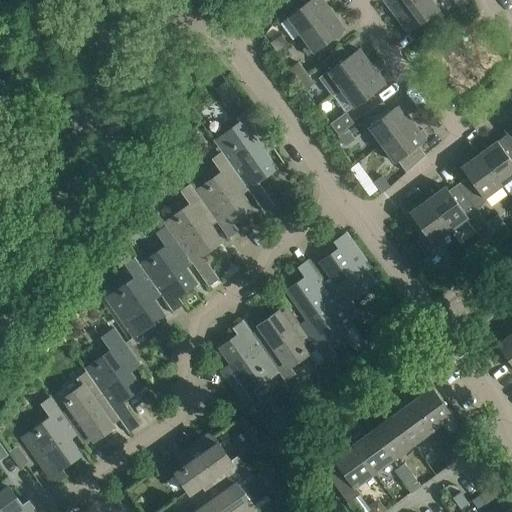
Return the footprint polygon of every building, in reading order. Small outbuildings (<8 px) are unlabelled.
[(287,0),(285,4),(291,13),(287,17),(300,34),(331,12),(322,0),(287,0)] [(383,0),(395,15),(415,0),(383,0)] [(446,20),(430,0),(415,0),(395,15),(408,33),(418,26),(425,36),(446,20)] [(454,0),(461,8),(470,2),(468,0),(454,0)] [(308,45),(302,49),(307,56),(313,52),(314,52),(344,30),(331,12),(300,34),(308,45)] [(270,43),(277,52),(288,44),(281,35),(270,43)] [(341,90),(372,67),(359,49),(327,72),(341,90)] [(297,80),(306,73),(298,62),(289,69),(297,80)] [(372,67),(341,90),(354,108),(385,85),(372,67)] [(314,84),(306,73),(297,80),(305,90),(314,84)] [(382,145),(412,122),(399,104),(368,127),(382,145)] [(211,137),(219,148),(221,151),(247,189),(264,213),(265,212),(275,205),(259,182),(275,170),(263,154),(272,147),(284,164),(285,164),(247,109),(236,117),(235,117),(237,119),(211,137)] [(345,112),(329,124),(338,135),(346,129),(353,123),(345,112)] [(419,131),(412,122),(382,145),(395,163),(397,161),(406,173),(426,156),(418,145),(425,140),(424,138),(427,136),(422,129),(419,131)] [(354,139),(346,129),(338,135),(346,145),(354,139)] [(497,141),(479,154),(502,185),(511,177),(511,156),(510,159),(497,141)] [(221,172),(195,189),(216,221),(228,238),(239,231),(234,224),(250,212),(239,196),(247,189),(221,151),(211,157),(221,172)] [(468,176),(458,183),(458,184),(478,210),(479,209),(486,200),(484,198),(502,185),(479,154),(461,167),(468,176)] [(373,182),(381,193),(390,187),(382,176),(373,182)] [(195,189),(191,183),(180,191),(189,205),(163,223),(166,226),(192,263),(208,286),(219,279),(203,256),(219,244),(207,227),(216,221),(195,189)] [(445,186),(428,199),(451,230),(466,218),(482,239),(494,231),(487,222),(487,223),(478,210),(458,184),(448,191),(445,186)] [(432,244),(451,230),(428,199),(409,213),(432,244)] [(487,222),(494,231),(504,223),(497,215),(487,222)] [(135,257),(134,257),(160,295),(172,312),(183,304),(178,297),(195,286),(183,269),(192,263),(166,226),(156,233),(165,246),(139,264),(135,257)] [(333,276),(324,283),(351,320),(361,313),(351,300),(377,282),(344,234),(333,241),(338,248),(321,260),(333,276)] [(160,295),(134,257),(125,264),(134,278),(108,296),(136,337),(163,318),(151,301),(160,295)] [(309,318),(300,324),(317,349),(326,362),(335,355),(326,342),(353,323),(351,320),(324,283),(308,259),(297,267),(304,277),(288,289),(309,318)] [(446,260),(435,268),(442,277),(453,269),(446,260)] [(317,349),(300,324),(288,307),(278,314),(276,311),(259,323),(266,334),(257,340),(276,367),(285,381),(295,374),(290,368),(317,349)] [(266,374),(276,367),(257,340),(243,320),(232,327),(237,334),(220,345),(232,362),(223,369),(211,352),(249,407),(246,408),(267,438),(281,429),(253,390),(269,378),(266,374)] [(115,412),(129,432),(139,425),(123,402),(140,390),(128,373),(137,367),(149,384),(111,329),(100,337),(110,350),(84,369),(86,372),(115,412)] [(385,346),(374,331),(362,338),(364,341),(373,354),(374,353),(385,346)] [(511,333),(497,344),(511,364),(511,333)] [(115,412),(86,372),(76,379),(81,386),(64,397),(74,411),(65,418),(76,434),(88,451),(89,451),(84,443),(93,437),(96,441),(113,429),(106,418),(115,412)] [(452,416),(431,387),(412,401),(432,430),(452,416)] [(65,418),(50,397),(39,405),(49,418),(23,436),(45,466),(57,483),(67,475),(63,469),(79,457),(67,440),(76,434),(65,418)] [(432,430),(412,401),(393,415),(413,444),(432,430)] [(413,444),(393,415),(373,430),(394,458),(413,444)] [(353,439),(354,443),(354,444),(374,473),(394,458),(373,430),(366,435),(361,432),(353,439)] [(179,511),(181,511),(226,480),(246,466),(238,455),(231,460),(213,433),(159,472),(159,473),(179,458),(186,467),(175,475),(187,492),(214,473),(221,482),(177,511),(179,511)] [(442,453),(451,446),(443,435),(434,441),(442,453)] [(0,442),(0,460),(9,455),(0,442)] [(354,444),(334,459),(341,468),(329,477),(348,502),(361,493),(356,486),(374,473),(354,444)] [(460,457),(451,446),(442,453),(450,464),(460,457)] [(29,461),(19,447),(12,452),(22,466),(29,461)] [(19,465),(11,453),(9,455),(0,460),(0,461),(8,473),(19,465)] [(403,481),(413,474),(404,463),(395,470),(403,481)] [(421,486),(413,474),(403,481),(411,492),(421,486)] [(0,511),(33,511),(36,510),(29,500),(22,504),(11,488),(0,495),(0,481),(4,479),(4,478),(0,480),(0,511)] [(255,511),(258,511),(250,500),(243,505),(226,480),(181,511),(182,511),(255,511)] [(491,486),(480,494),(487,504),(498,496),(491,486)] [(460,508),(468,502),(459,491),(452,496),(460,508)] [(378,500),(368,507),(372,511),(385,511),(386,511),(378,500)]
